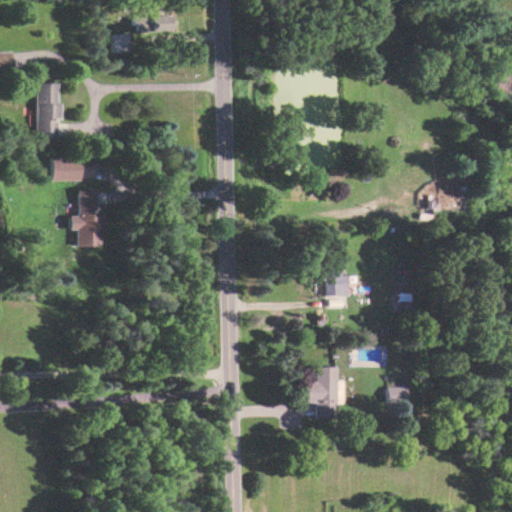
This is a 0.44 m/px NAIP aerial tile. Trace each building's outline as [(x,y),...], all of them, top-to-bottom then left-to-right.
[(128,31),(164,30),(164,15),(127,16),(128,31)] [(123,51),(122,33),(105,34),(106,52),(123,51)] [(51,82),(28,82),(29,138),(53,137),(53,101),(51,101),(51,82)] [(44,179),(73,180),(74,158),(44,157),(44,179)] [(70,229),(70,245),(96,246),(96,206),(90,206),(90,189),(71,189),(71,215),(63,215),(63,229),(70,229)] [(317,267),(319,298),(322,298),(322,307),(343,306),(341,274),(331,275),(331,267),(317,267)] [(330,366),(309,366),(309,381),(300,381),(300,401),(309,401),(309,417),(331,416),(330,366)] [(381,398),(401,399),(402,388),(381,386),(381,398)]
